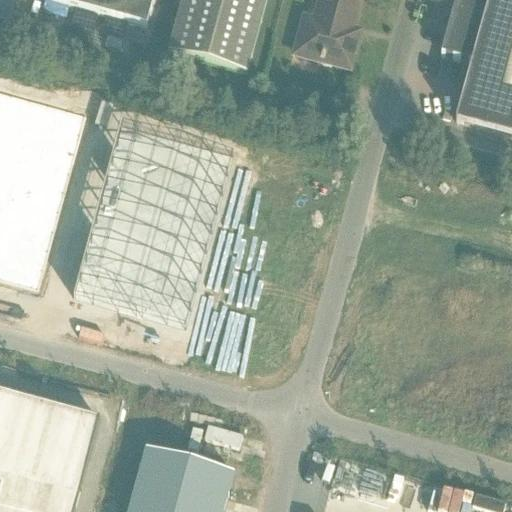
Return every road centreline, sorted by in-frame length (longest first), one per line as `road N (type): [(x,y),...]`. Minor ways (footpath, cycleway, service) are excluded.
road 1 (unclassified): [(297,415),(416,0)]
road 2 (unclassified): [(297,415),(0,335)]
road 3 (unclassified): [(511,474),(297,415)]
road 4 (unknown): [(511,136),(385,107)]
